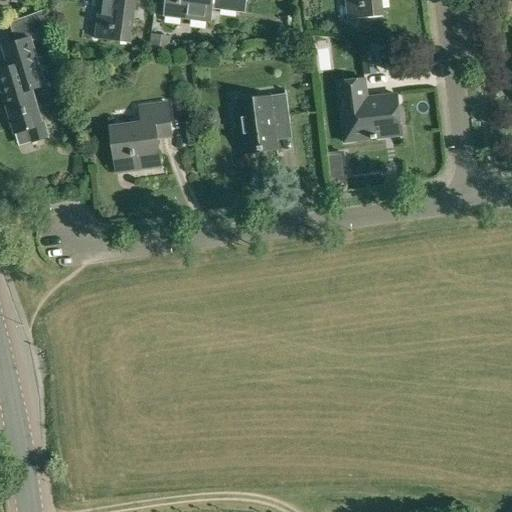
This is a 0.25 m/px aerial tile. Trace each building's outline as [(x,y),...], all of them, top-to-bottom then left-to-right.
[(99,0),(94,38),(130,43),(135,0),(99,0)] [(165,0),(164,16),(211,22),(212,10),(244,14),(246,0),(165,0)] [(344,0),(347,20),(383,16),(380,0),(344,0)] [(0,88),(14,134),(18,146),(32,141),(47,136),(44,124),(42,124),(31,89),(44,85),(31,41),(52,35),(44,10),(8,21),(14,44),(2,47),(9,69),(0,71),(0,88)] [(154,51),(170,52),(171,38),(155,37),(154,51)] [(362,57),(364,74),(376,72),(374,56),(362,57)] [(338,101),(343,143),(402,135),(396,94),(368,97),(365,77),(334,82),(337,102),(338,101)] [(236,131),(238,153),(277,150),(276,141),(274,120),(289,119),(286,94),(272,95),(272,96),(239,99),(242,131),(236,131)] [(115,170),(116,175),(143,171),(142,161),(160,159),(157,141),(156,133),(171,130),(167,103),(138,107),(141,123),(109,127),(115,170)] [(208,190),(227,180),(217,161),(199,171),(208,190)]
